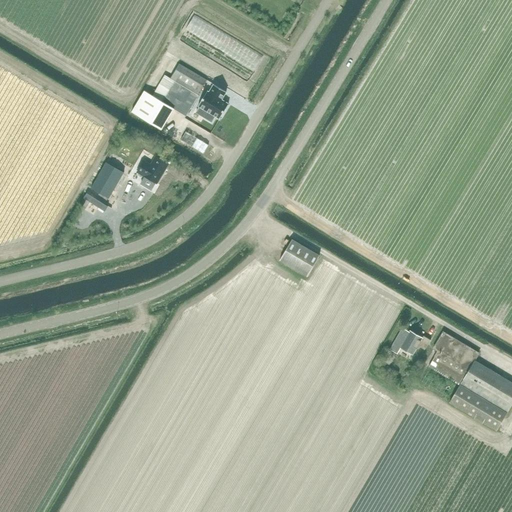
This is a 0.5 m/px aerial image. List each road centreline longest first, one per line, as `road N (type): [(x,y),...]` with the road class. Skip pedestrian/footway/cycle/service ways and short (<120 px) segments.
road 1 (unclassified): [(0,334),(149,295),(223,248),(269,192),(388,0)]
road 2 (unclassified): [(0,281),(121,252),(173,227),(222,175),(330,0)]
